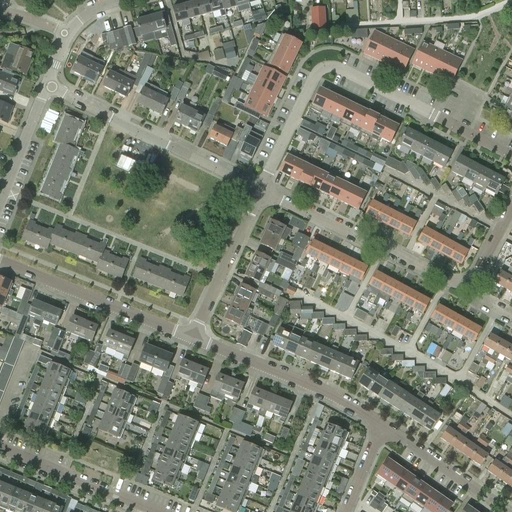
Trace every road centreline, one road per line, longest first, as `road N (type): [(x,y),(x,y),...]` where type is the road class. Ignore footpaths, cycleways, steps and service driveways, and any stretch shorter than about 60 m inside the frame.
road 1 (residential): [(450,124),(339,68),(324,68),(258,192)]
road 2 (residential): [(258,192),(46,86)]
road 3 (residential): [(469,293),(258,192)]
road 4 (residential): [(193,338),(0,261)]
road 5 (residential): [(380,425),(319,389),(193,338)]
road 6 (residential): [(258,192),(193,338)]
road 7 (unclassified): [(148,511),(0,451)]
road 8 (residential): [(0,204),(46,86)]
